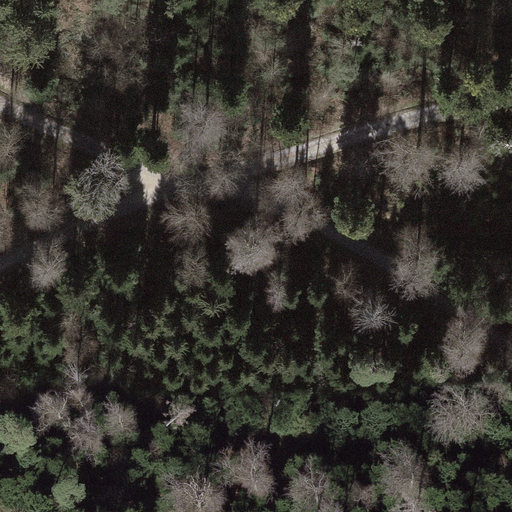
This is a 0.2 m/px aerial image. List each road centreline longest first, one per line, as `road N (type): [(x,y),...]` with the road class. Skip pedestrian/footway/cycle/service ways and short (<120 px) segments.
road 1 (track): [(172,186),(511,98)]
road 2 (track): [(218,175),(422,286),(511,351)]
road 3 (track): [(0,96),(172,186)]
road 4 (track): [(0,264),(172,186)]
